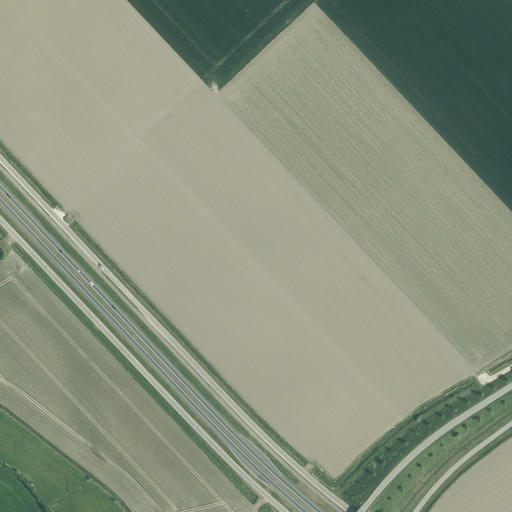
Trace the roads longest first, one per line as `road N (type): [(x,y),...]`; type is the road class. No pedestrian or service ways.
road 1 (tertiary): [(0,158),(247,419),(353,511)]
road 2 (trunk): [(319,511),(233,433),(0,187)]
road 3 (trunk): [(0,200),(305,511)]
road 4 (unclassified): [(0,221),(284,511)]
road 5 (unclassified): [(361,511),(419,447),(511,386)]
road 6 (unclassified): [(415,511),(511,423)]
